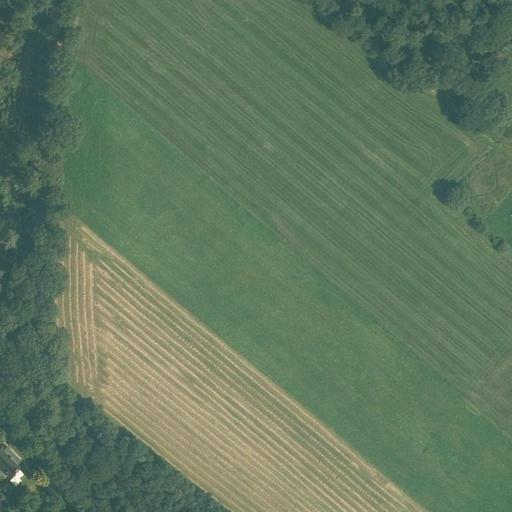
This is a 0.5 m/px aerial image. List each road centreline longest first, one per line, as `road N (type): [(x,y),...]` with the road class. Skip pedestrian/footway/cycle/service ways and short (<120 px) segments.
road 1 (track): [(453,0),(430,64),(439,84),(511,156)]
road 2 (unclassified): [(103,511),(0,368)]
